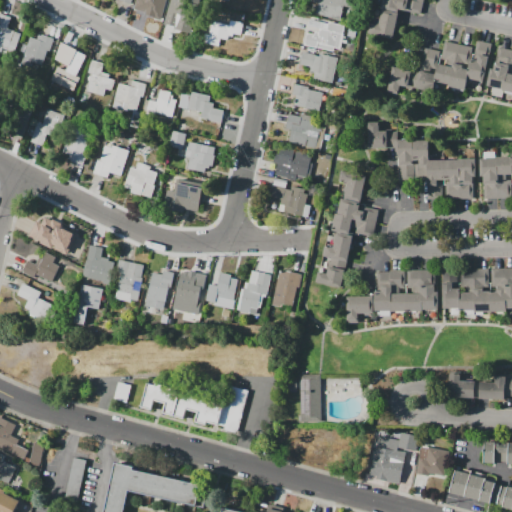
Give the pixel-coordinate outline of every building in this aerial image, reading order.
[(163,0),(161,11),(153,8),(151,13),(136,9),(138,0),(163,0)] [(168,23),(174,5),(179,6),(180,0),(203,0),(198,20),(184,16),(180,27),(168,23)] [(313,0),(356,0),(354,8),(344,6),(340,20),(311,13),(313,4),(319,5),(319,3),(313,1),(313,0)] [(424,0),(421,14),(400,9),(399,12),(381,8),(382,0),(424,0)] [(382,9),(399,13),(393,39),(368,33),(370,22),(379,24),(382,9)] [(0,13),(11,17),(8,28),(15,30),(14,31),(21,34),(13,57),(0,52),(0,13)] [(227,40),(221,38),(218,47),(203,42),(205,34),(209,35),(213,21),(229,25),(230,20),(244,23),(240,36),(233,34),(232,37),(228,36),(227,40)] [(346,25),(340,49),(334,48),(333,51),(304,44),(306,33),(314,34),(315,31),(318,32),(319,28),(327,30),(329,21),(346,25)] [(349,28),(357,30),(355,38),(347,36),(349,28)] [(22,63),(31,37),(37,39),(39,34),(42,35),(42,34),(54,38),(49,52),(47,52),(42,65),(31,62),(30,66),(22,63)] [(449,84),(435,81),(434,81),(438,63),(440,64),(443,51),(445,41),(459,44),(454,67),(453,67),(449,84)] [(472,59),(473,59),(477,41),(492,44),(484,81),(468,77),(472,59)] [(459,44),(474,47),(471,59),(472,59),(468,77),(465,89),(449,86),(449,84),(453,67),(454,67),(459,44)] [(503,88),(487,84),(491,68),(494,69),(499,47),(511,49),(511,54),(504,88),(503,88)] [(435,81),(433,93),(417,90),(417,89),(416,88),(420,72),(425,48),(440,51),(438,63),(434,81),(435,81)] [(86,54),(79,74),(74,72),(69,87),(66,85),(63,93),(50,89),(58,65),(60,65),(62,60),(70,62),(74,49),(86,54)] [(302,51),(315,54),(314,56),(319,57),(319,54),(338,58),(332,83),(313,78),(315,72),(310,71),(311,67),(299,64),(302,51)] [(511,54),(511,92),(502,90),(503,88),(504,88),(511,54)] [(90,58),(113,67),(109,78),(115,80),(111,91),(106,89),(103,97),(86,91),(92,74),(85,72),(90,58)] [(416,88),(400,85),(398,94),(388,92),(393,67),(420,72),(416,88)] [(118,83),(127,85),(128,79),(146,84),(143,97),(141,97),(137,111),(127,109),(129,104),(119,102),(118,107),(112,105),(118,83)] [(294,84),(309,87),(308,89),(324,92),(320,110),(294,104),(296,95),(292,94),(294,84)] [(147,110),(150,100),(158,102),(161,89),(174,93),(172,99),(177,100),(173,117),(147,110)] [(182,93),(190,95),(191,91),(211,95),(209,102),(214,103),(213,108),(224,110),(221,123),(201,118),(202,112),(179,106),(182,93)] [(24,137),(7,131),(18,101),(35,107),(24,137)] [(43,144),(45,134),(57,136),(62,113),(46,110),(43,124),(35,122),(31,142),(43,144)] [(289,113),(302,116),(302,119),(313,122),(314,119),(324,122),(322,132),(320,131),(316,148),(288,142),(291,129),(285,128),(289,113)] [(83,165),(68,160),(70,154),(63,152),(73,122),(93,129),(85,152),(87,153),(83,165)] [(396,147),(369,148),(368,122),(380,122),(380,131),(386,131),(386,129),(392,129),(392,132),(398,131),(398,140),(398,147),(396,147)] [(173,130),(187,134),(184,149),(170,146),(173,130)] [(415,179),(400,179),(399,157),(396,157),(396,147),(398,147),(398,140),(414,139),(414,140),(415,179)] [(427,179),(415,179),(414,140),(429,140),(429,158),(430,158),(430,160),(427,160),(427,179)] [(190,141),(215,147),(213,155),(215,156),(213,167),(210,166),(209,169),(206,168),(205,172),(187,168),(190,157),(185,156),(188,146),(189,146),(190,141)] [(94,172),(97,160),(100,161),(105,145),(111,147),(112,145),(130,150),(120,181),(94,172)] [(281,146),(312,154),(306,178),(297,175),(296,181),(287,179),(287,177),(275,174),(277,163),(274,162),(276,153),(279,154),(281,146)] [(497,158),(497,156),(511,156),(511,165),(511,174),(506,174),(506,180),(511,180),(511,198),(498,198),(497,166),(497,158)] [(458,160),(458,158),(476,158),(476,176),(473,176),(473,199),(459,199),(458,160)] [(498,198),(484,198),(484,176),(481,176),(480,158),(497,158),(497,166),(498,198)] [(430,160),(444,160),(444,180),(438,180),(438,182),(442,181),(443,199),(428,199),(427,179),(427,160),(430,160)] [(444,160),(458,160),(459,199),(446,199),(446,181),(451,181),(451,179),(444,180),(444,160)] [(125,186),(131,167),(136,168),(138,162),(160,169),(151,198),(130,192),(131,188),(125,186)] [(344,170),(366,176),(360,202),(345,198),(348,182),(341,181),(344,170)] [(178,178),(207,185),(202,203),(200,202),(198,212),(185,209),(183,214),(171,211),(174,199),(166,197),(168,189),(175,191),(178,178)] [(273,185),(285,187),(285,189),(292,191),(293,189),(291,188),(292,186),(305,189),(304,193),(307,194),(302,216),(284,212),(285,205),(280,204),(281,200),(270,198),(273,185)] [(377,223),(379,210),(362,206),(361,210),(359,210),(361,202),(360,202),(345,198),(342,198),(338,214),(377,223)] [(338,214),(336,213),(332,230),(338,231),(350,234),(352,226),(357,227),(355,233),(373,237),(377,223),(338,214)] [(30,235),(35,225),(42,228),(43,225),(47,227),(53,216),(60,220),(74,228),(62,251),(30,235)] [(332,258),(322,256),(324,245),(334,247),(338,231),(350,234),(354,235),(347,262),(332,258)] [(90,244),(103,247),(100,257),(109,259),(108,261),(115,263),(110,284),(103,283),(103,280),(84,276),(90,244)] [(46,252),(56,257),(53,263),(60,267),(52,282),(36,274),(34,277),(22,271),(28,260),(36,264),(40,257),(43,259),(46,252)] [(330,266),(332,258),(347,262),(341,288),(316,282),(319,272),(327,274),(329,266),(330,266)] [(119,259),(144,265),(142,276),(143,276),(138,301),(131,299),(130,301),(116,298),(121,274),(116,273),(119,259)] [(474,269),(488,268),(488,288),(484,288),(484,291),(490,291),(490,312),(474,312),(474,310),(474,269)] [(507,308),(507,312),(490,312),(490,291),(496,291),(496,288),(491,288),(491,268),(506,268),(507,308)] [(460,307),(443,308),(443,269),(457,269),(457,286),(453,287),(453,288),(459,288),(460,307)] [(474,310),(460,310),(460,307),(459,288),(466,288),(466,286),(461,287),(460,269),(474,269),(474,310)] [(152,272),(163,275),(164,270),(175,273),(172,288),(168,287),(164,309),(146,305),(152,272)] [(390,272),(390,270),(405,270),(405,288),(400,288),(400,293),(406,293),(407,311),(403,311),(403,317),(392,317),(392,311),(391,311),(390,272)] [(422,309),(422,316),(410,317),(410,311),(407,311),(406,293),(413,293),(413,288),(407,288),(407,270),(422,270),(422,309)] [(422,270),(435,270),(435,292),(438,292),(438,309),(422,309),(422,270)] [(272,305),(279,271),(286,272),(286,271),(303,274),(300,288),(297,287),(293,306),(282,304),(282,307),(272,305)] [(182,275),(188,276),(188,275),(195,276),(196,272),(208,275),(205,289),(202,288),(197,314),(175,310),(182,275)] [(221,272),(231,274),(230,278),(238,279),(233,299),(235,299),(232,311),(214,307),(215,302),(206,300),(209,284),(218,286),(221,272)] [(391,311),(390,311),(390,316),(377,316),(377,311),(375,311),(375,291),(377,291),(377,272),(390,272),(391,311)] [(272,275),(268,295),(260,293),(257,309),(250,307),(248,314),(239,312),(245,282),(257,284),(259,273),(272,275)] [(23,283),(41,292),(38,297),(55,306),(47,322),(29,313),(30,310),(25,307),(29,300),(17,294),(23,283)] [(74,324),(82,284),(103,289),(99,309),(89,307),(85,326),(74,324)] [(347,297),(374,296),(374,313),(358,313),(359,323),(347,323),(347,297)] [(477,398),(448,396),(450,373),(460,374),(460,380),(478,381),(477,398)] [(300,375),(321,375),(321,422),(300,422),(300,375)] [(478,381),(495,382),(496,376),(505,376),(505,379),(504,395),(504,399),(477,398),(478,381)] [(118,382),(132,385),(127,402),(114,398),(118,382)] [(249,390),(237,433),(223,429),(224,426),(207,422),(207,424),(196,422),(198,412),(187,409),(184,419),(163,413),(165,403),(154,400),(152,410),(141,407),(147,383),(155,386),(156,383),(163,385),(162,387),(188,394),(188,392),(195,394),(194,396),(198,397),(199,395),(206,397),(205,399),(223,404),(228,385),(249,390)] [(0,416),(16,424),(11,435),(20,439),(17,444),(29,450),(25,460),(0,447),(0,416)] [(419,436),(416,451),(399,447),(398,450),(406,452),(400,484),(376,479),(376,476),(371,475),(379,436),(400,440),(401,432),(419,436)] [(485,441),(496,441),(495,462),(495,463),(484,463),(485,441)] [(496,441),(509,442),(508,462),(495,462),(496,441)] [(30,462),(35,442),(45,444),(40,464),(30,462)] [(416,474),(419,457),(420,458),(423,445),(450,451),(449,459),(448,459),(444,476),(429,473),(428,476),(416,474)] [(16,467),(7,486),(0,482),(0,453),(5,456),(2,461),(16,467)] [(61,511),(74,458),(87,461),(75,511),(61,511)] [(104,511),(116,462),(134,466),(133,470),(203,486),(198,506),(128,490),(123,511),(104,511)] [(456,470),(486,478),(486,480),(480,501),(449,493),(456,470)] [(486,480),(480,501),(490,504),(490,501),(495,484),(496,483),(486,480)] [(490,501),(495,484),(508,488),(503,505),(490,501)] [(508,488),(503,505),(502,508),(511,511),(511,487),(508,486),(508,488)] [(20,501),(14,511),(0,511),(0,487),(3,489),(2,492),(20,501)] [(282,511),(283,507),(267,503),(265,511),(282,511)]
